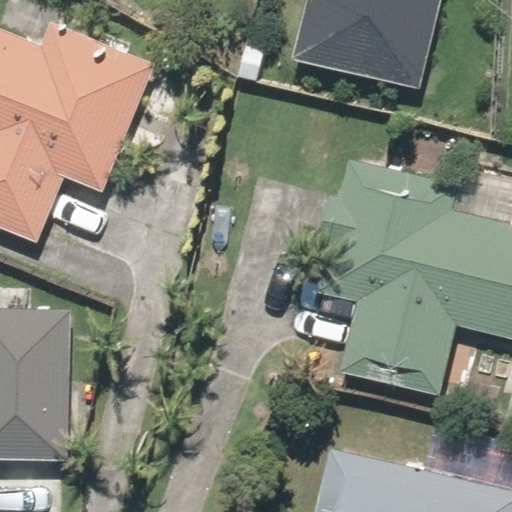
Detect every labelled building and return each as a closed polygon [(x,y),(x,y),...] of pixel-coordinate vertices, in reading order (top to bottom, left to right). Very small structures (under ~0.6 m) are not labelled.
[(9,0),(0,20),(0,229),(32,244),(64,171),(103,189),(156,69),(64,29),(70,17),(30,0),(9,0)] [(302,0),(288,59),(418,89),(438,0),(302,0)] [(457,184),(347,159),(317,292),(354,300),(338,372),(439,395),(454,331),(511,344),(511,224),(451,211),(457,184)] [(80,308),(0,302),(0,455),(70,460),(80,308)] [(511,511),(511,492),(329,452),(315,511),(511,511)]
